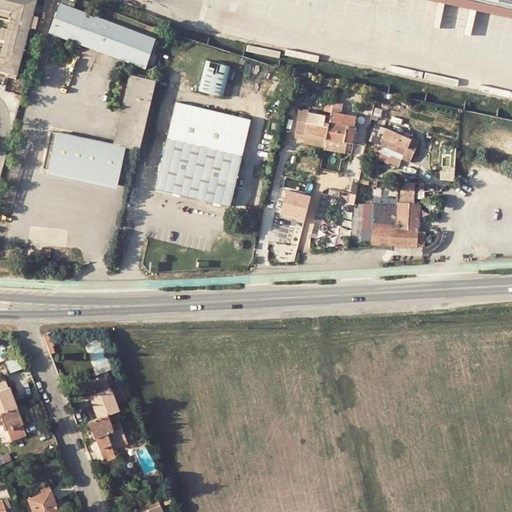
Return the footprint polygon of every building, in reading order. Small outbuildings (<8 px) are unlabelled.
[(0,0),(0,9),(11,12),(9,18),(0,53),(0,72),(16,77),(35,0),(0,0)] [(72,8),(60,3),(49,36),(121,64),(131,67),(142,72),(154,39),(72,8)] [(206,60),(199,90),(223,95),(231,66),(206,60)] [(49,167),(116,182),(125,146),(140,149),(156,80),(129,73),(121,108),(112,143),(56,130),(49,167)] [(176,101),(156,188),(230,205),(250,119),(176,101)] [(299,133),(329,138),(331,120),(328,119),(328,113),(302,109),(299,133)] [(331,120),(329,138),(351,142),(355,142),(360,115),(334,110),(331,120)] [(272,117),(262,115),(260,127),(276,130),(277,121),(272,120),(272,117)] [(50,128),(42,166),(49,167),(56,130),(50,128)] [(386,128),(379,144),(404,155),(402,158),(410,162),(417,145),(411,142),(412,139),(386,128)] [(328,147),(329,138),(299,133),(298,137),(308,140),(308,144),(323,146),(328,147)] [(349,155),(351,142),(329,138),(328,147),(328,148),(327,151),(349,155)] [(14,147),(0,201),(0,208),(12,211),(27,150),(14,147)] [(400,183),(400,193),(415,194),(415,183),(400,182),(400,183)] [(285,215),(312,221),(317,195),(291,189),(285,215)] [(415,194),(400,193),(399,208),(398,227),(372,225),(371,243),(389,244),(417,246),(419,205),(415,205),(415,194)] [(373,207),(372,225),(398,227),(399,208),(373,207)] [(422,229),(419,230),(417,246),(424,248),(426,229),(422,229)] [(22,369),(17,357),(6,362),(10,373),(22,369)] [(0,415),(18,409),(10,385),(8,385),(5,377),(0,378),(0,415)] [(99,418),(108,415),(119,411),(116,403),(111,389),(107,378),(79,388),(83,397),(90,395),(99,418)] [(111,389),(116,403),(127,399),(121,385),(111,389)] [(24,423),(18,409),(0,415),(0,420),(4,419),(12,439),(26,434),(22,423),(24,423)] [(111,422),(108,415),(99,418),(90,421),(104,460),(116,456),(114,449),(112,444),(126,439),(118,420),(111,422)] [(128,444),(126,439),(112,444),(114,449),(128,444)] [(159,471),(147,476),(151,487),(161,484),(159,477),(161,477),(159,471)] [(43,490),(53,486),(51,481),(41,485),(43,490)] [(62,511),(53,486),(43,490),(29,495),(35,511),(62,511)] [(0,511),(8,511),(1,496),(0,496),(0,511)] [(140,511),(163,503),(160,496),(138,505),(140,511)] [(166,511),(163,503),(140,511),(166,511)]
